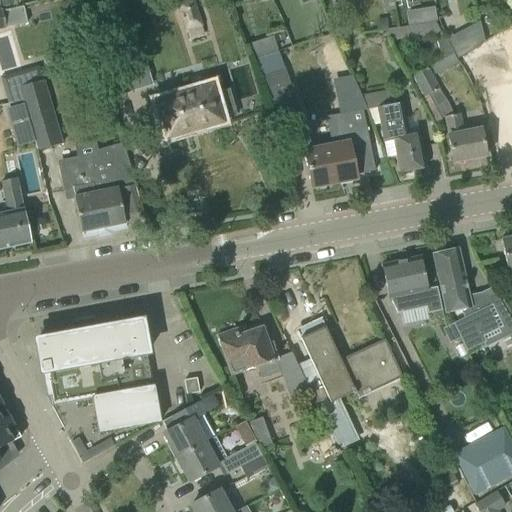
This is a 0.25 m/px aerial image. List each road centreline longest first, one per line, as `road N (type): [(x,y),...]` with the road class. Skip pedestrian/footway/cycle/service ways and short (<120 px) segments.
road 1 (unclassified): [(0,289),(511,197)]
road 2 (residential): [(70,480),(0,342)]
road 3 (residential): [(70,480),(118,464),(149,483),(162,511)]
